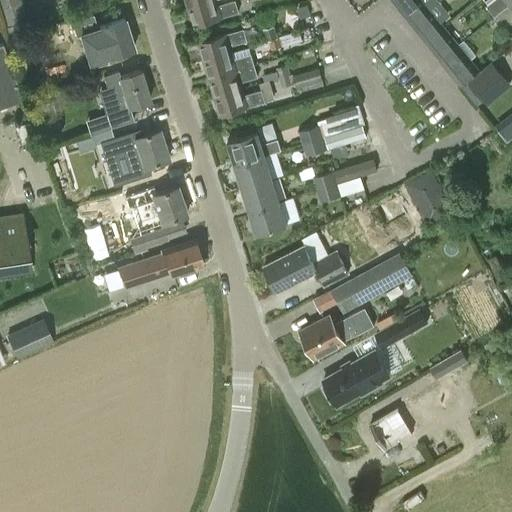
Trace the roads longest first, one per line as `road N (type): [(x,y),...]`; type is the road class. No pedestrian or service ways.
road 1 (unclassified): [(246,322),(148,0)]
road 2 (unclassified): [(362,511),(246,322)]
road 3 (unclassified): [(219,511),(233,465),(246,322)]
